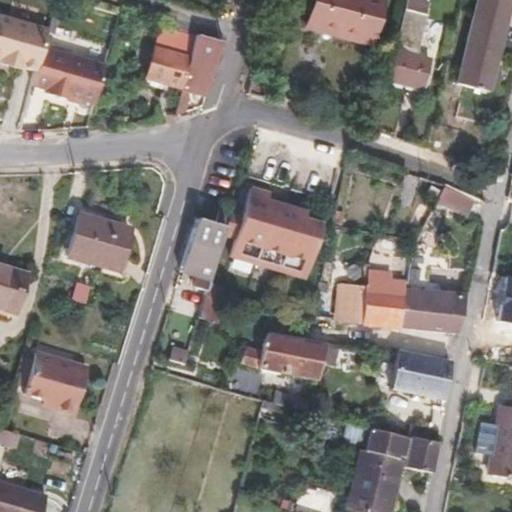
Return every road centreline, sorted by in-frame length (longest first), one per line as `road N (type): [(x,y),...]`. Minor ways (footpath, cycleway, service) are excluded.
road 1 (residential): [(204,131),(87,511)]
road 2 (residential): [(204,131),(0,154)]
